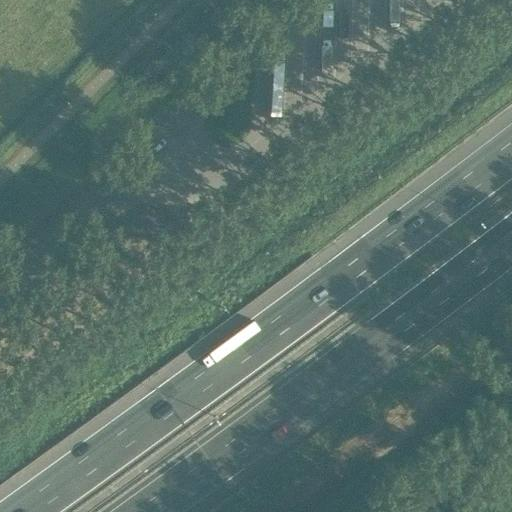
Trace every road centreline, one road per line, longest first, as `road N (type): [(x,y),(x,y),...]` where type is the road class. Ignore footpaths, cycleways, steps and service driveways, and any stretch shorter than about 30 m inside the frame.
road 1 (motorway): [(511,153),(25,511)]
road 2 (motorway): [(146,511),(511,241)]
road 3 (unclassified): [(0,296),(303,0)]
